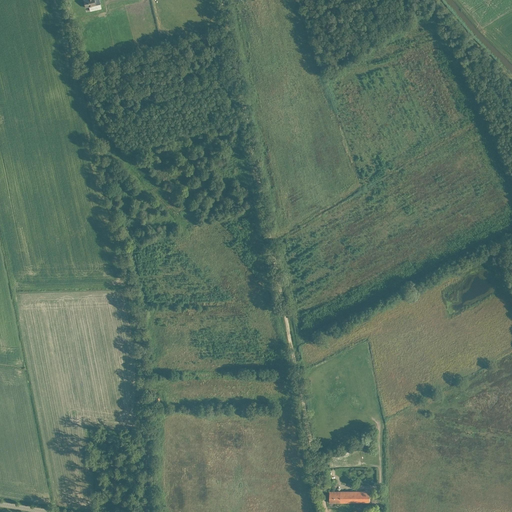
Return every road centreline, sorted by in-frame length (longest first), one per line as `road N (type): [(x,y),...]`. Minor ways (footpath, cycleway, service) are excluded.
road 1 (track): [(59,0),(143,349),(146,511)]
road 2 (track): [(218,0),(319,511)]
